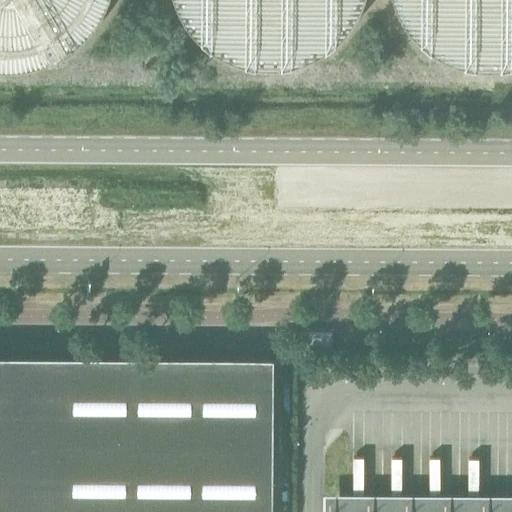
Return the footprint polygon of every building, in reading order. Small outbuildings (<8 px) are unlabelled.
[(0,0),(0,68),(2,68),(7,69),(12,69),(17,68),(25,67),(32,66),(37,65),(42,63),(50,60),(54,58),(59,56),(63,53),(70,49),(76,44),(80,41),(84,37),(89,32),(94,25),(96,23),(98,19),(102,12),(105,8),(107,3),(108,0),(0,0)] [(178,0),(179,1),(179,4),(181,8),(184,13),(186,17),(189,21),(192,25),(195,29),(199,33),(202,37),(208,42),(212,45),(216,48),(220,50),(225,53),(229,55),(234,57),(239,59),(243,61),(248,62),(253,63),(258,64),(263,65),(268,65),(273,65),(278,65),(283,64),(285,64),(293,63),(298,62),(302,60),(307,59),(312,57),(316,55),(321,53),(327,49),(333,45),(335,43),(339,40),(344,35),(348,31),(351,27),(354,23),(357,19),(359,15),(362,10),(364,6),(366,1),(366,0),(178,0)] [(511,0),(394,0),(396,5),(398,9),(400,14),(403,18),(404,20),(407,25),(410,29),(413,33),(417,36),(420,40),(424,43),(428,47),(432,49),(436,52),(440,55),(445,57),(449,59),(453,61),(460,63),(465,64),(470,66),(475,66),(483,67),(488,67),(495,67),(500,67),(506,66),(511,65),(511,64),(511,0)] [(333,348),(333,332),(297,332),(297,348),(333,348)] [(0,511),(271,511),(273,352),(0,350),(0,511)]
